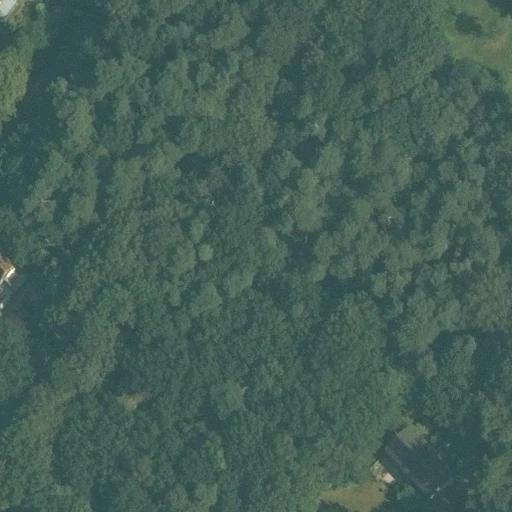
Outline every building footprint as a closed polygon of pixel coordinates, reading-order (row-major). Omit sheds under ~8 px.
[(0,0),(0,22),(6,21),(17,7),(16,0),(0,0)] [(5,264),(0,259),(0,289),(17,269),(7,261),(5,264)] [(356,446),(369,434),(352,415),(339,427),(356,446)] [(452,511),(439,497),(454,484),(409,434),(385,455),(430,505),(422,511),(452,511)] [(240,511),(221,492),(207,505),(213,511),(240,511)]
